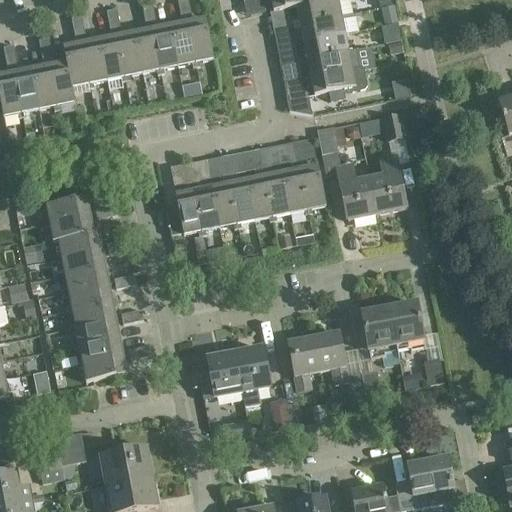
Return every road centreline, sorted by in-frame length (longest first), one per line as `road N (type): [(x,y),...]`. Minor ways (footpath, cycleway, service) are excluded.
road 1 (residential): [(168,331),(135,157),(276,131),(260,52),(231,26),(225,0)]
road 2 (residential): [(481,511),(466,434),(447,416),(381,430),(351,456),(202,483)]
road 3 (residential): [(168,331),(278,309),(351,269),(426,254)]
road 4 (residential): [(0,425),(86,424),(185,405)]
